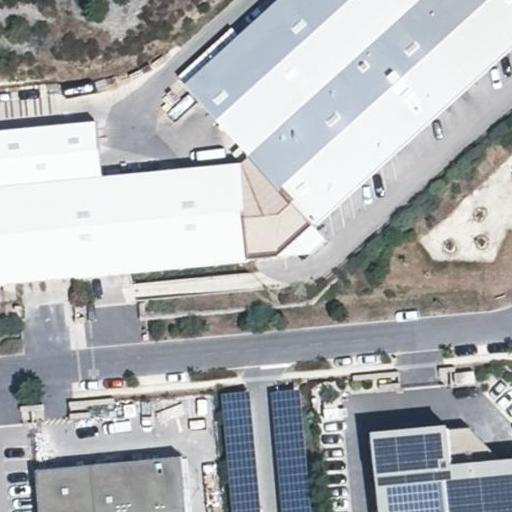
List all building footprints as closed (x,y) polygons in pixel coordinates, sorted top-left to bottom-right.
[(0,284),(6,284),(2,246),(69,239),(72,277),(278,253),(313,221),(511,43),(511,0),(276,0),(187,80),(242,142),(233,150),(242,160),(118,172),(0,185),(0,284)] [(0,119),(0,185),(118,172),(111,107),(0,119)] [(313,221),(278,253),(311,249),(326,236),(313,221)] [(6,284),(72,277),(69,239),(2,246),(6,284)] [(452,430),(455,470),(503,465),(494,455),(471,429),(452,430)] [(452,430),(376,438),(383,511),(511,511),(511,464),(455,470),(452,430)] [(188,456),(165,459),(166,470),(180,481),(191,480),(188,456)] [(40,494),(41,511),(193,511),(191,480),(180,481),(166,470),(165,459),(38,471),(40,494)]
